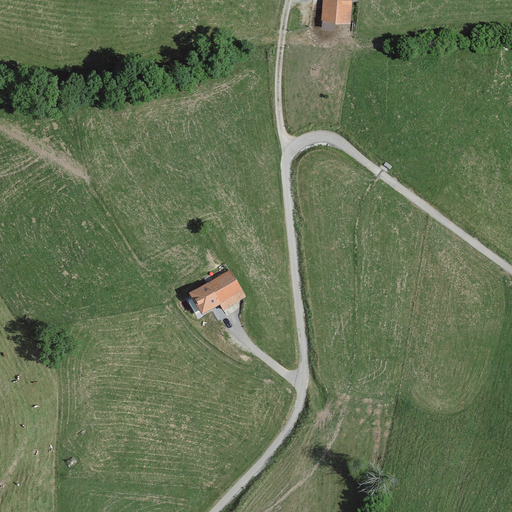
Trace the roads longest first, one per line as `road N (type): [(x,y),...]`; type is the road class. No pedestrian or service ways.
road 1 (residential): [(212,511),(276,444),(299,405),(305,360),(285,147)]
road 2 (track): [(285,147),(276,59),(286,0)]
